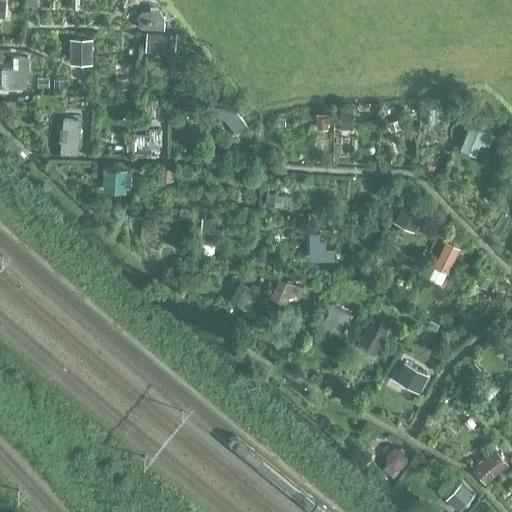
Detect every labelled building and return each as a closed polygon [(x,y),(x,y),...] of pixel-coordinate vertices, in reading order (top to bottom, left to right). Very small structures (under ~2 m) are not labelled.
[(140,13),(140,25),(143,28),(165,29),(165,16),(161,11),(143,10),(140,13)] [(176,34),(148,32),(147,49),(175,50),(176,34)] [(91,62),(91,41),(72,41),(72,62),(91,62)] [(26,87),(25,69),(28,69),(28,57),(18,57),(18,69),(7,69),(8,87),(26,87)] [(129,78),(117,78),(117,88),(129,88),(129,78)] [(247,125),(237,112),(221,107),(213,108),(215,119),(223,118),(227,120),(237,133),(247,125)] [(352,112),(340,112),(340,128),(352,128),(352,112)] [(327,114),(316,114),(317,129),(328,129),(327,114)] [(288,115),(279,117),(280,125),(289,124),(288,115)] [(63,118),(62,128),(67,128),(66,140),(61,140),(61,151),(76,152),(78,119),(63,118)] [(492,135),(470,126),(461,148),(476,154),(481,142),(488,145),(492,135)] [(150,129),(150,133),(135,132),(133,152),(149,153),(149,146),(158,147),(159,129),(150,129)] [(162,169),(162,180),(172,180),(172,170),(162,169)] [(126,171),(106,170),(105,190),(125,191),(125,185),(129,185),(130,173),(126,173),(126,171)] [(418,218),(422,210),(404,201),(394,221),(409,228),(414,216),(418,218)] [(224,219),(220,219),(220,220),(203,219),(203,231),(223,233),(224,219)] [(313,242),(313,257),(330,257),(330,256),(334,256),(334,252),(330,251),(326,250),(326,242),(319,242),(319,233),(314,233),(314,242),(313,242)] [(457,250),(445,244),(435,266),(447,272),(457,250)] [(486,286),(488,284),(493,287),(495,283),(479,274),(475,280),(486,286)] [(287,280),(278,277),(270,293),(286,299),(290,291),(299,294),(303,283),(292,282),(292,278),(288,277),(287,280)] [(241,282),(232,301),(250,310),(259,292),(241,282)] [(334,308),(326,322),(343,332),(351,318),(334,308)] [(379,326),(376,331),(369,326),(358,345),(374,354),(387,330),(379,326)] [(511,355),(511,330),(501,349),(511,355)] [(395,377),(423,391),(432,372),(404,359),(395,377)] [(389,473),(393,468),(400,468),(405,462),(404,455),(399,450),(392,451),(387,456),(387,464),(384,468),(389,473)] [(506,465),(496,452),(474,471),(485,483),(506,465)] [(461,486),(448,501),(459,511),(473,496),(461,486)]
